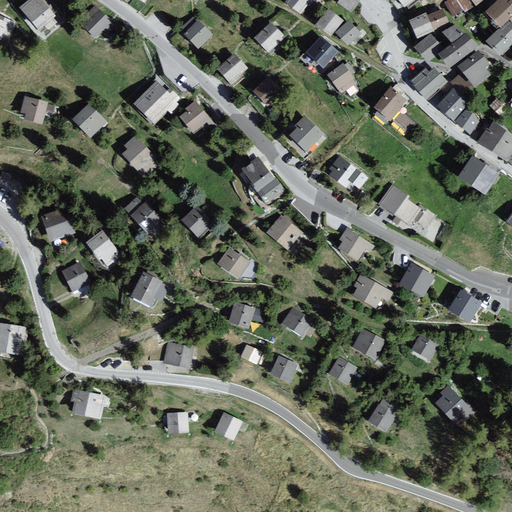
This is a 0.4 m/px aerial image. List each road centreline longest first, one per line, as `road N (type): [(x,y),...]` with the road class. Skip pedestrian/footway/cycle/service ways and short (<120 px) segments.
road 1 (tertiary): [(0,214),(26,250),(49,335),(71,365),(235,389),(274,406),(349,465),(477,511)]
road 2 (residential): [(107,0),(189,66),(303,189),(511,292)]
road 3 (residential): [(368,0),(395,87),(511,175)]
